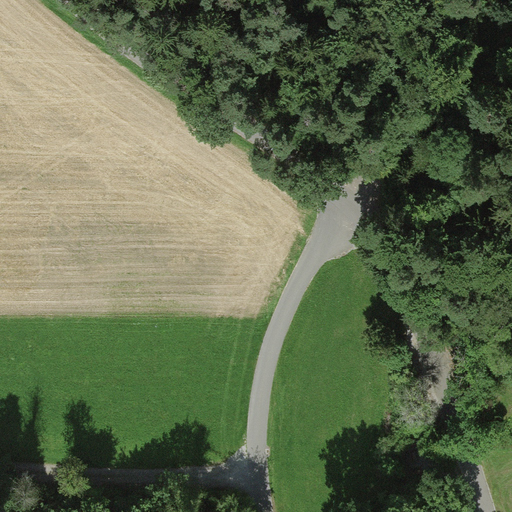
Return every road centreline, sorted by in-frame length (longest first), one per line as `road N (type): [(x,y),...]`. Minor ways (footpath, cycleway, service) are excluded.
road 1 (unclassified): [(74,0),(268,133),(354,204)]
road 2 (unclassified): [(354,204),(400,265),(433,334),(485,511)]
road 3 (unclassified): [(354,204),(275,335),(256,451),(263,511)]
road 4 (track): [(511,48),(354,204)]
road 5 (track): [(440,362),(511,232)]
